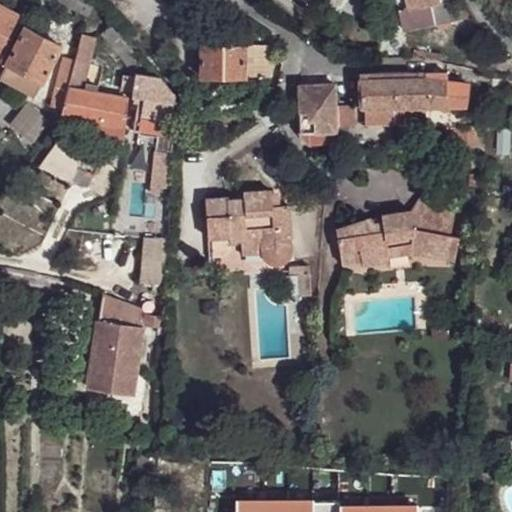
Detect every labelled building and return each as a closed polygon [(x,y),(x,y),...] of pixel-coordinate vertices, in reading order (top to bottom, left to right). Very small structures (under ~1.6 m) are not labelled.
[(393,0),(395,11),(405,9),(403,0),(393,0)] [(403,0),(405,9),(428,5),(437,2),(437,0),(403,0)] [(450,0),(437,0),(437,2),(428,5),(432,24),(431,25),(432,27),(453,22),(462,20),(450,0)] [(0,45),(17,14),(0,5),(0,45)] [(400,32),(431,25),(432,24),(428,5),(405,9),(395,11),(400,32)] [(484,44),(462,20),(453,22),(456,26),(477,51),(484,44)] [(24,24),(4,61),(40,78),(58,44),(24,24)] [(124,62),(133,54),(109,27),(99,35),(124,62)] [(203,27),(202,44),(241,47),(241,40),(233,39),(233,28),(203,27)] [(75,58),(87,61),(92,36),(81,32),(75,58)] [(241,77),(242,46),(241,47),(202,44),(199,44),(197,75),(241,77)] [(54,85),(65,89),(67,85),(75,58),(64,54),(54,85)] [(75,58),(67,85),(78,87),(87,61),(75,58)] [(40,78),(4,61),(0,66),(0,78),(28,94),(40,78)] [(78,87),(94,92),(96,84),(100,64),(87,61),(78,87)] [(423,74),(423,80),(445,82),(443,74),(421,71),(421,74),(423,74)] [(159,76),(133,72),(132,74),(130,89),(129,94),(132,95),(139,97),(137,116),(166,121),(171,94),(159,76)] [(123,73),(120,88),(130,89),(132,74),(123,73)] [(362,80),(356,79),(358,106),(360,106),(420,105),(445,105),(445,82),(423,80),(423,74),(421,74),(364,74),(364,79),(362,80)] [(465,84),(445,82),(445,105),(460,105),(465,84)] [(295,84),(295,130),(332,129),(350,129),(350,106),(332,106),(332,84),(295,84)] [(65,89),(54,85),(51,85),(46,103),(60,106),(65,89)] [(125,99),(94,92),(78,87),(67,85),(65,89),(60,106),(58,113),(108,124),(121,127),(125,99)] [(27,102),(11,123),(33,140),(49,119),(27,102)] [(420,105),(360,106),(361,121),(420,120),(420,105)] [(137,116),(134,129),(154,132),(164,134),(166,121),(137,116)] [(120,137),(121,127),(108,124),(105,133),(120,137)] [(449,127),(452,147),(470,146),(467,127),(449,127)] [(332,129),(295,130),(303,140),(334,140),(332,129)] [(350,129),(332,129),(334,140),(334,141),(352,140),(353,129),(350,129)] [(168,177),(171,135),(164,134),(154,132),(149,175),(148,186),(167,188),(168,177)] [(470,146),(452,147),(455,167),(474,165),(470,146)] [(88,176),(95,163),(82,155),(80,154),(74,167),(79,170),(88,176)] [(75,178),(79,170),(74,167),(70,175),(75,178)] [(201,193),(204,235),(227,233),(227,239),(239,238),(240,251),(257,250),(258,252),(263,259),(270,262),(278,261),(285,257),(289,250),(289,242),(286,201),(277,202),(269,203),(268,189),(268,185),(240,187),(241,192),(224,194),(223,191),(201,193)] [(269,203),(277,202),(276,189),(268,189),(269,203)] [(411,225),(446,232),(450,210),(414,194),(408,204),(411,225)] [(412,233),(411,225),(408,204),(378,210),(377,216),(381,236),(412,233)] [(449,259),(455,234),(446,232),(411,225),(412,233),(381,236),(377,216),(368,218),(367,213),(332,223),(336,249),(356,246),(358,257),(359,262),(384,260),(385,254),(408,249),(449,259)] [(143,238),(137,282),(150,283),(163,284),(165,238),(143,238)] [(356,246),(336,249),(338,261),(358,257),(356,246)] [(305,274),(293,275),(295,298),(307,297),(305,274)] [(162,292),(163,284),(150,283),(149,292),(162,292)] [(94,320),(138,329),(139,323),(141,313),(141,310),(99,293),(94,320)] [(161,316),(141,313),(139,323),(160,325),(161,316)] [(127,393),(138,329),(94,320),(83,386),(127,393)] [(447,325),(426,329),(428,342),(449,338),(447,325)] [(150,459),(134,457),(132,473),(149,475),(150,459)] [(178,461),(153,459),(152,473),(177,474),(178,461)] [(221,463),(178,461),(177,474),(177,483),(220,485),(221,463)] [(220,495),(276,497),(276,491),(277,465),(221,463),(220,485),(220,495)] [(304,467),(277,465),(276,491),(320,495),(321,492),(321,467),(304,467)] [(321,467),(321,492),(363,496),(363,470),(321,467)] [(363,470),(363,496),(386,497),(387,498),(388,483),(390,471),(363,470)] [(390,471),(388,483),(437,486),(438,473),(390,471)] [(452,474),(438,473),(437,486),(451,486),(452,474)] [(384,511),(386,497),(363,496),(360,511),(384,511)] [(149,511),(205,511),(206,507),(168,502),(166,508),(150,506),(149,511)]
